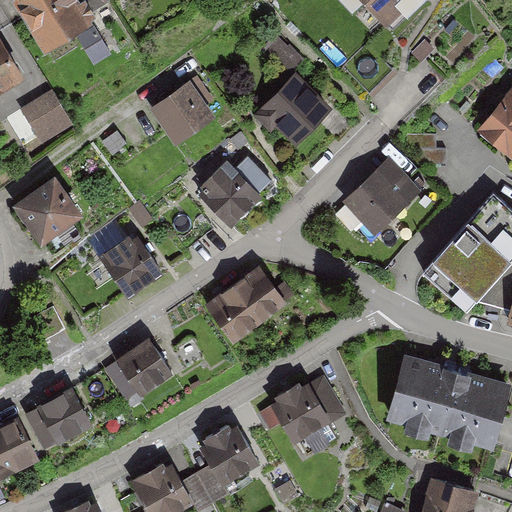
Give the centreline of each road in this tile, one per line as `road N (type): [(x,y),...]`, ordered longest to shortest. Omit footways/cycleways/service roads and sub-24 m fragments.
road 1 (residential): [(0,396),(91,352),(267,239),(334,267),(392,305)]
road 2 (residential): [(6,511),(127,456),(392,305)]
road 3 (unknown): [(392,305),(468,184),(474,169),(464,140)]
road 4 (residential): [(392,305),(443,330),(511,348)]
